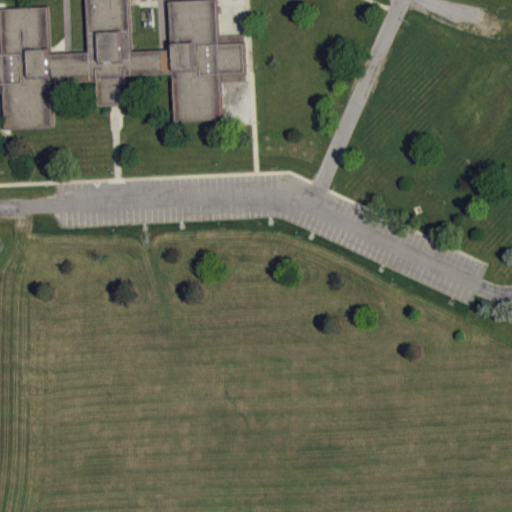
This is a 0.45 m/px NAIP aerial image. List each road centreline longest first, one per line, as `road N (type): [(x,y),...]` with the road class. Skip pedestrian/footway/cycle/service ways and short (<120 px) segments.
road 1 (residential): [(427,0),(511,22),(508,292),(291,196),(0,206)]
road 2 (residential): [(310,205),(402,0)]
